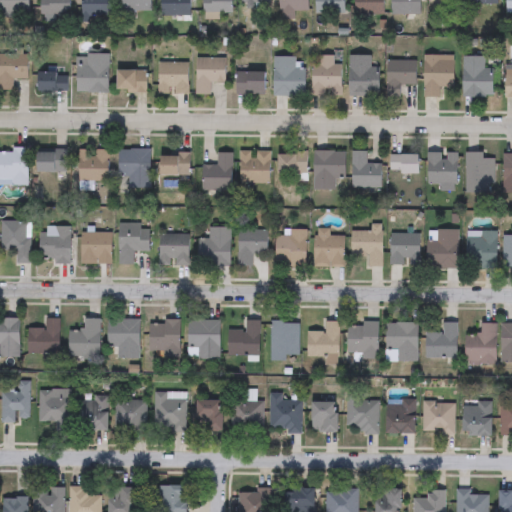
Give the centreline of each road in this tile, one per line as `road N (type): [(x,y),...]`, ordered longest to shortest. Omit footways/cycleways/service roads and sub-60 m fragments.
road 1 (residential): [(511,127),(0,119)]
road 2 (residential): [(511,295),(0,288)]
road 3 (residential): [(15,458),(511,461)]
